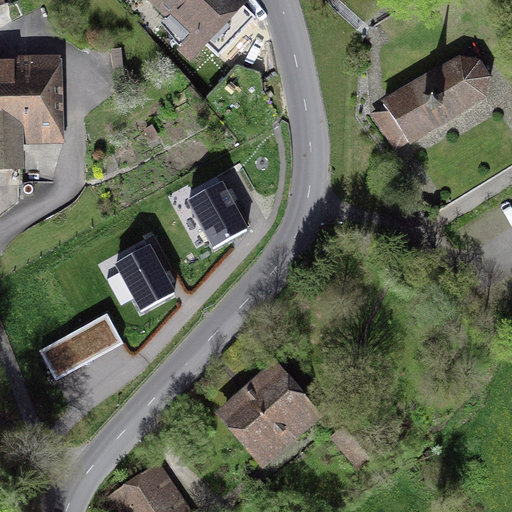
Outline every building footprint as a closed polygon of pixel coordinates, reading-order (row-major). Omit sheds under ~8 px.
[(240,0),(136,0),(192,52),(240,0)] [(0,173),(25,173),(24,147),(64,146),(62,59),(15,60),(15,65),(0,65),(0,173)] [(394,103),(375,114),(394,150),(476,103),(487,95),(489,76),(477,61),(461,59),(390,97),(394,103)] [(251,233),(223,183),(185,205),(213,254),(251,233)] [(175,298),(150,249),(115,267),(141,316),(175,298)] [(123,346),(106,317),(40,354),(56,383),(123,346)] [(308,423),(267,375),(219,415),(259,463),(308,423)] [(360,468),(373,457),(344,425),(332,436),(360,468)] [(185,511),(158,471),(109,505),(114,511),(185,511)]
